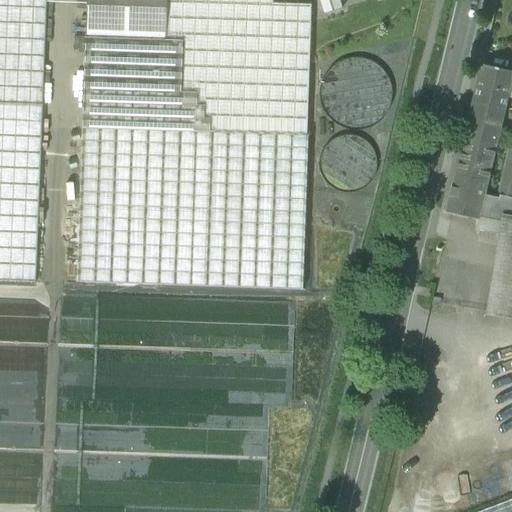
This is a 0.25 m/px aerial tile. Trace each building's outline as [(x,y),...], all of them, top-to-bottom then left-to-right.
[(46,0),(0,0),(0,282),(35,283),(46,0)] [(86,0),(85,37),(165,40),(166,0),(86,0)] [(166,0),(165,40),(182,42),(180,93),(196,94),(196,106),(204,107),(203,119),(209,120),(209,133),(306,136),(311,6),(272,5),(272,0),(166,0)] [(339,0),(318,0),(323,15),(342,10),(340,3),(339,0)] [(165,40),(85,37),(83,91),(180,94),(180,93),(182,42),(165,40)] [(380,121),(391,95),(381,70),(355,59),(330,70),(319,95),(329,120),(355,131),(380,121)] [(511,76),(511,73),(481,66),(472,103),(504,111),(507,97),(511,76)] [(180,94),(83,91),(82,128),(209,133),(209,120),(203,119),(204,107),(196,106),(196,94),(180,93),(180,94)] [(504,111),(472,103),(463,139),(495,147),(504,111)] [(209,133),(82,128),(77,283),(302,291),(307,137),(306,136),(209,133)] [(369,185),(377,164),(368,143),(347,135),(327,144),(318,165),(327,185),(348,193),(369,185)] [(495,147),(463,139),(455,175),(487,183),(495,147)] [(511,168),(505,166),(498,196),(501,197),(511,199),(511,168)] [(455,175),(454,175),(445,214),(477,221),(478,221),(478,220),(483,196),(487,183),(455,175)] [(500,200),(483,196),(478,220),(495,224),(500,200)] [(511,199),(501,197),(500,200),(495,224),(500,225),(502,216),(511,217),(511,199)] [(511,217),(502,216),(500,225),(498,236),(485,316),(511,320),(511,217)] [(495,224),(478,220),(478,221),(477,221),(475,231),(498,236),(500,225),(495,224)] [(511,511),(511,499),(479,511),(511,511)]
